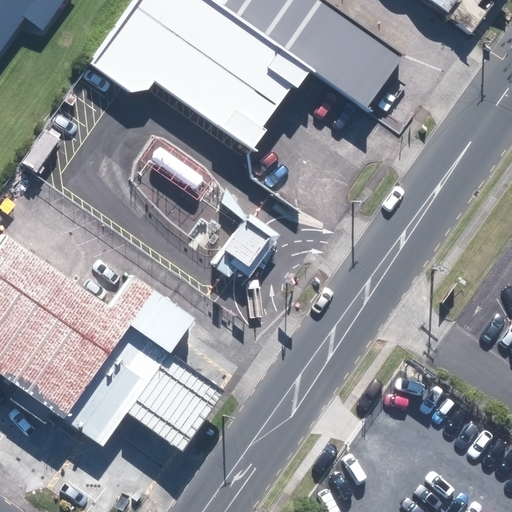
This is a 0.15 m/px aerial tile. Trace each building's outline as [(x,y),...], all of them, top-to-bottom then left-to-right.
[(0,0),(0,54),(23,22),(41,35),(65,0),(0,0)] [(151,83),(247,150),(262,130),(258,128),(288,86),(291,88),(304,69),(362,110),(400,56),(319,0),(135,0),(90,64),(130,93),(146,91),(151,83)] [(58,101),(65,106),(70,99),(62,94),(58,101)] [(46,125),(18,163),(31,173),(60,135),(46,125)] [(225,269),(238,278),(266,235),(237,216),(203,267),(220,278),(225,269)] [(89,445),(111,413),(154,352),(177,319),(116,276),(93,308),(0,243),(0,385),(4,388),(0,392),(0,398),(44,429),(47,426),(56,432),(61,425),(89,445)]
